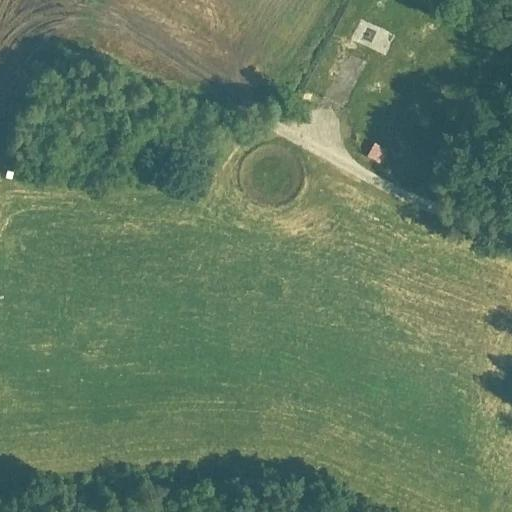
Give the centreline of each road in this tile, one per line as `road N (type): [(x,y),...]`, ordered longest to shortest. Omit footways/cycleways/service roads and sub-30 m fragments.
road 1 (track): [(511,246),(434,217),(310,149),(354,64)]
road 2 (track): [(434,217),(511,24)]
